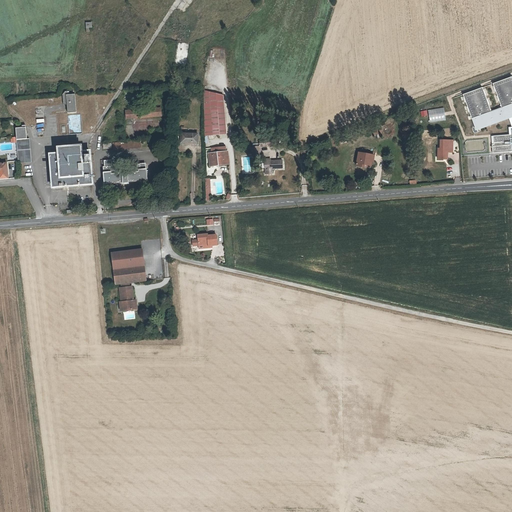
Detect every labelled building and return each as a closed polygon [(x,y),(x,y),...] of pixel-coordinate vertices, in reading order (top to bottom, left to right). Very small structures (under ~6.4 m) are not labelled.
[(462,95),(475,130),(484,127),(484,125),(509,116),(511,114),(511,79),(511,77),(492,84),(501,109),(490,113),(481,88),(462,95)] [(205,137),(228,135),(224,95),(205,90),(205,137)] [(69,101),(69,105),(69,114),(78,113),(77,94),(70,95),(70,91),(67,91),(64,95),(64,96),(65,102),(69,101)] [(162,109),(127,112),(128,120),(163,117),(162,109)] [(69,132),(81,131),(80,114),(68,115),(69,132)] [(17,140),(27,139),(27,125),(23,125),(23,128),(16,128),(17,136),(17,140)] [(508,133),(491,135),(491,136),(492,153),(511,151),(511,126),(508,127),(508,133)] [(197,134),(180,134),(181,143),(197,143),(197,134)] [(17,140),(19,163),(31,163),(30,139),(27,139),(17,140)] [(454,140),(440,140),(440,148),(437,148),(437,160),(449,160),(449,153),(454,153),(454,140)] [(142,141),(115,143),(115,150),(143,149),(142,141)] [(60,153),(51,154),(53,188),(91,185),(93,185),(91,152),(82,152),(82,147),(59,148),(60,153)] [(226,152),(208,154),(209,166),(228,164),(226,152)] [(373,155),(358,152),(354,165),(364,168),(365,164),(371,166),(373,155)] [(283,161),(266,163),(266,175),(274,175),(274,170),(283,169),(283,161)] [(103,184),(121,183),(121,185),(126,184),(126,183),(144,181),(143,166),(142,166),(142,163),(134,163),(134,166),(133,166),(133,175),(114,176),(113,167),(112,167),(111,162),(103,162),(103,168),(102,168),(103,184)] [(204,180),(205,201),(212,201),(211,194),(213,194),(213,186),(216,186),(215,179),(204,180)] [(199,239),(199,245),(212,245),(212,246),(217,245),(216,235),(207,236),(207,234),(198,235),(199,239)] [(111,270),(141,265),(138,249),(108,254),(111,270)] [(119,284),(127,283),(144,280),(141,265),(111,270),(113,285),(119,284)] [(123,311),(133,309),(132,301),(129,287),(128,287),(119,289),(117,289),(120,305),(121,305),(123,311)]
